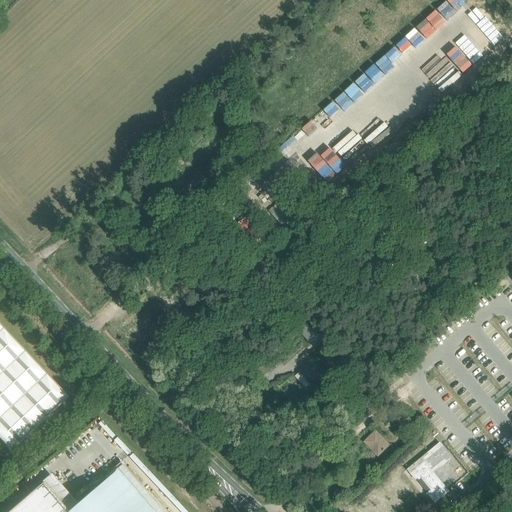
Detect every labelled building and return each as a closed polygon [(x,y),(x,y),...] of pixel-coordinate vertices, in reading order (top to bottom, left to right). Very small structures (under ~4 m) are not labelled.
[(424,28),(420,24),(411,32),(415,36),(424,28)] [(497,49),(427,110),(440,126),(510,65),(497,49)] [(387,65),(304,140),(312,150),(334,132),(333,131),(382,88),(384,87),(387,90),(386,91),(391,95),(392,95),(399,104),(399,105),(402,108),(399,110),(412,124),(409,129),(413,132),(416,127),(413,126),(417,123),(415,121),(420,117),(421,119),(424,116),(423,115),(426,112),(414,98),(414,97),(405,87),(410,83),(407,80),(403,84),(400,81),(408,73),(400,64),(392,71),(387,65)] [(391,149),(376,162),(384,171),(398,158),(391,149)] [(300,173),(289,162),(262,186),(272,198),(300,173)] [(326,178),(334,170),(329,165),(321,173),(326,178)] [(305,179),(269,212),(285,230),(321,197),(305,179)] [(326,210),(317,218),(322,224),(331,217),(326,210)] [(246,218),(230,229),(243,249),(260,238),(246,218)] [(255,245),(245,251),(253,265),(263,259),(255,245)] [(433,246),(407,272),(419,284),(445,258),(433,246)] [(429,278),(423,284),(428,288),(434,283),(429,278)] [(445,282),(430,296),(438,304),(453,289),(445,282)] [(43,371),(39,368),(0,326),(0,440),(11,452),(68,398),(43,371)] [(511,347),(502,355),(511,368),(511,347)] [(475,388),(502,365),(494,356),(468,380),(475,388)] [(310,363),(299,372),(302,376),(302,377),(303,378),(303,377),(308,383),(319,374),(310,363)] [(322,384),(318,387),(322,392),(326,388),(322,384)] [(388,445),(375,432),(367,441),(379,454),(382,451),(383,452),(385,450),(384,449),(388,445)] [(435,502),(448,491),(432,473),(451,458),(440,444),(408,470),(416,479),(428,493),(428,494),(435,502)] [(130,511),(125,506),(118,511),(67,511),(42,483),(8,511),(130,511)]
